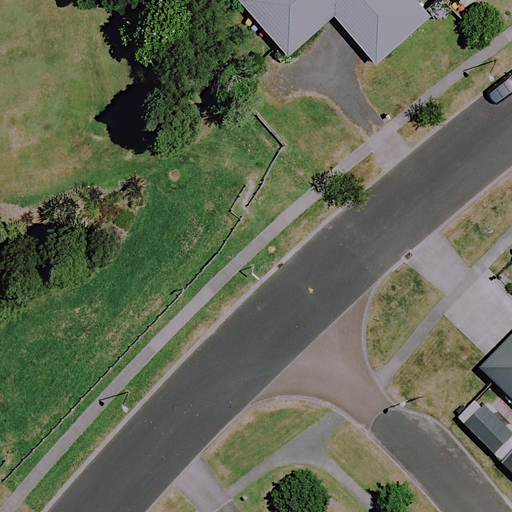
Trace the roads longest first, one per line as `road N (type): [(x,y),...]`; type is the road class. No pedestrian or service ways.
road 1 (residential): [(275,315),(511,120)]
road 2 (residential): [(463,511),(275,315)]
road 3 (residential): [(95,511),(275,315)]
